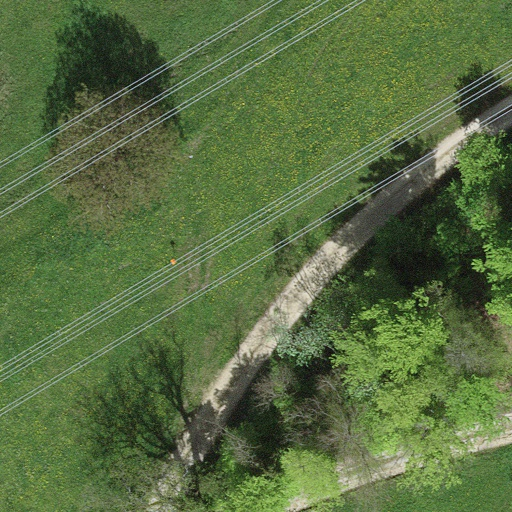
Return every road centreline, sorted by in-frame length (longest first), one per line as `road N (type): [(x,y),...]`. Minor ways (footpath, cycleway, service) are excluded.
road 1 (track): [(511,113),(405,193),(270,327),(174,472),(161,511)]
road 2 (track): [(244,511),(383,455),(511,432)]
